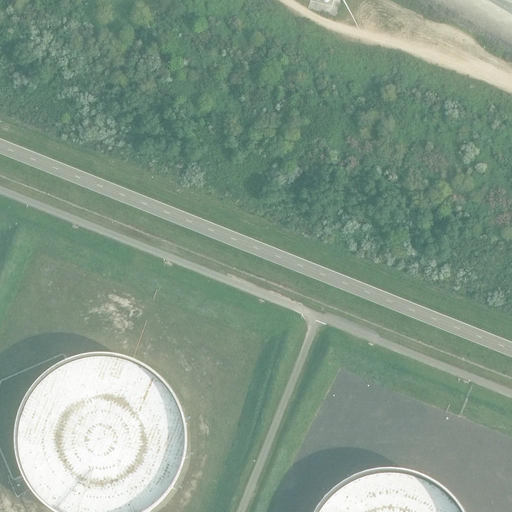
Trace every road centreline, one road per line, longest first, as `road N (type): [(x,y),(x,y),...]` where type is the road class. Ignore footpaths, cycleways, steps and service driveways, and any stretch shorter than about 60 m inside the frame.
road 1 (track): [(280,0),(351,34),(511,77)]
road 2 (track): [(505,73),(458,35),(385,0)]
